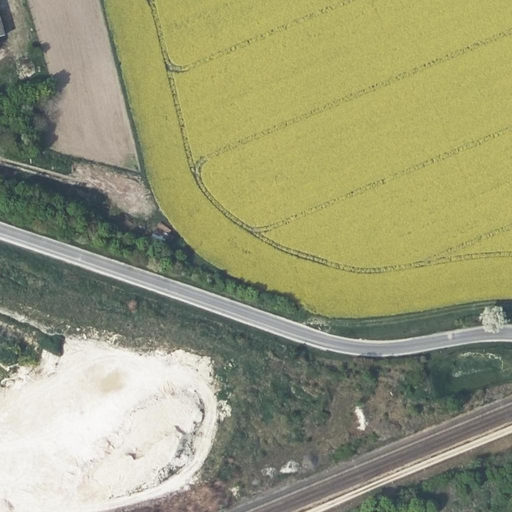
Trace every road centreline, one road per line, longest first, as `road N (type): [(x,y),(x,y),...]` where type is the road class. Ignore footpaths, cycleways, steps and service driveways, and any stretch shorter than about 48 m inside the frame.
road 1 (unclassified): [(511,332),(390,348),(340,345),(0,229)]
road 2 (track): [(272,323),(371,325),(511,304)]
road 3 (track): [(511,428),(311,511)]
